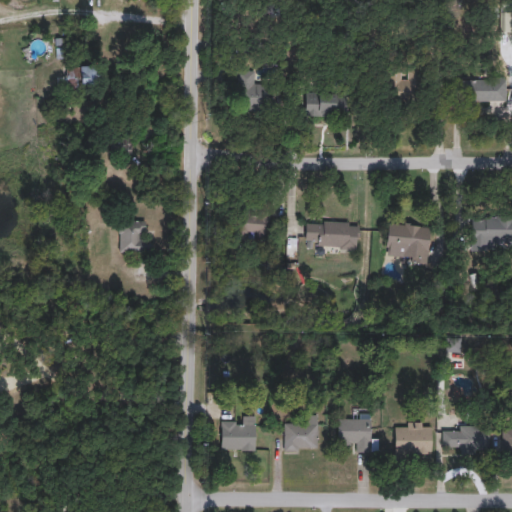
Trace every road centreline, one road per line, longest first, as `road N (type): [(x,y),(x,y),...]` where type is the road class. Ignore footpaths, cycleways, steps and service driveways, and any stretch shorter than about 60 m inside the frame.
road 1 (tertiary): [(189,511),(190,0)]
road 2 (residential): [(190,499),(511,499)]
road 3 (residential): [(191,161),(511,164)]
